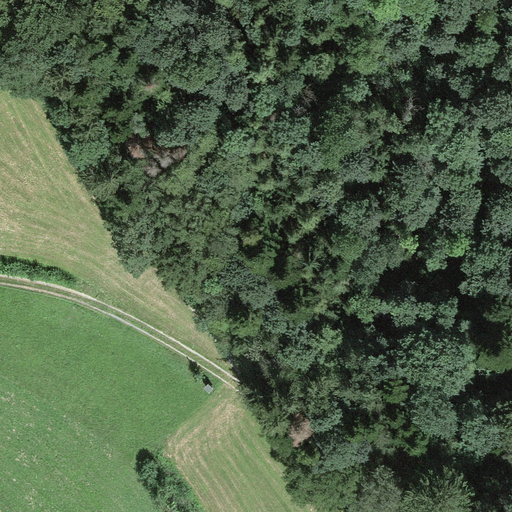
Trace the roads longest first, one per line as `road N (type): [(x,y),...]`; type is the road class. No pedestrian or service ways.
road 1 (track): [(262,397),(80,115),(26,0)]
road 2 (track): [(0,280),(94,302),(262,397)]
road 3 (track): [(262,397),(361,511)]
